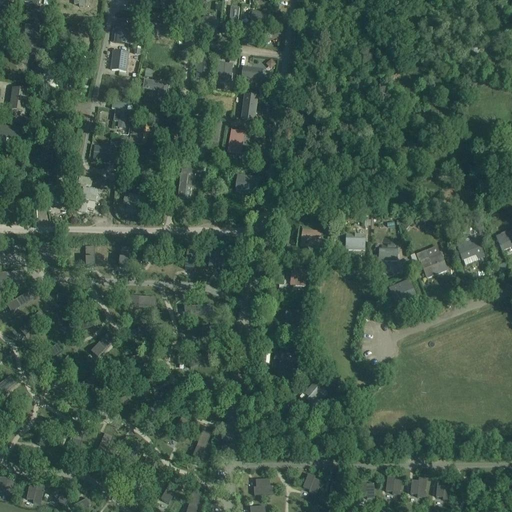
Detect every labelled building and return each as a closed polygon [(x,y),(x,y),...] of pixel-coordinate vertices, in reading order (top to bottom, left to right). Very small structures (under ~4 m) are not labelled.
[(39,6),(39,0),(24,0),(24,3),(32,4),(35,6),(34,10),(40,11),(40,6),(39,6)] [(185,10),(186,0),(172,0),(171,8),(185,10)] [(239,37),(242,8),(231,7),(229,25),(223,25),(223,36),(239,37)] [(252,19),(251,21),(261,22),(260,25),(269,26),(271,12),(262,11),(262,13),(252,12),(252,14),(252,19)] [(148,15),(146,23),(174,28),(176,19),(148,15)] [(219,22),(217,19),(204,17),(200,20),(199,36),(218,38),(219,22)] [(117,23),(114,43),(129,45),(131,26),(117,23)] [(39,55),(40,27),(25,26),(24,54),(25,54),(25,56),(32,56),(32,54),(39,55)] [(89,33),(84,33),(84,29),(78,29),(78,33),(70,33),(70,49),(83,49),(83,37),(89,37),(89,33)] [(127,73),(130,54),(113,51),(110,70),(127,73)] [(210,81),(212,60),(198,58),(196,79),(210,81)] [(232,84),(234,65),(217,63),(215,83),(232,84)] [(261,86),(262,70),(242,68),(241,84),(261,86)] [(146,69),(145,77),(152,78),(153,71),(146,69)] [(141,86),(140,96),(155,98),(155,92),(159,92),(157,101),(166,102),(169,85),(144,81),(144,86),(141,86)] [(13,90),(10,111),(24,113),(27,92),(13,90)] [(255,122),(258,97),(244,95),(241,121),(255,122)] [(125,131),(129,107),(112,104),(111,110),(115,111),(113,129),(125,131)] [(196,121),(190,120),(188,135),(207,138),(210,123),(204,122),(204,119),(197,118),(196,121)] [(213,122),(209,143),(218,144),(222,123),(213,122)] [(131,125),(128,149),(134,150),(135,145),(141,146),(144,127),(131,125)] [(0,138),(21,139),(22,128),(0,126),(0,138)] [(231,131),(228,154),(240,156),(244,133),(231,131)] [(43,151),(54,150),(54,132),(42,133),(43,151)] [(94,154),(93,162),(122,165),(123,150),(109,149),(94,148),(94,154)] [(181,173),(192,174),(193,167),(182,165),(181,173)] [(186,187),(187,182),(192,182),(193,176),(192,176),(188,176),(181,175),(178,199),(184,200),(184,203),(189,204),(190,198),(191,193),(191,187),(186,187)] [(237,177),(235,194),(258,196),(260,180),(237,177)] [(66,198),(62,179),(56,180),(58,189),(45,192),(47,202),(66,198)] [(498,187),(496,194),(501,196),(504,189),(498,187)] [(83,189),(79,213),(87,215),(89,203),(96,204),(98,192),(83,189)] [(12,192),(0,191),(0,207),(11,208),(12,192)] [(146,219),(151,201),(130,195),(127,207),(125,214),(146,219)] [(449,218),(440,221),(443,231),(452,228),(449,218)] [(278,220),(275,227),(280,230),(284,223),(278,220)] [(405,221),(400,225),(406,231),(410,226),(405,221)] [(428,224),(425,230),(431,232),(434,226),(428,224)] [(306,232),(306,238),(304,248),(319,250),(321,234),(306,232)] [(511,232),(497,238),(502,251),(511,247),(511,232)] [(346,235),(346,251),(351,251),(364,251),(365,241),(365,236),(346,235)] [(469,236),(455,242),(458,247),(463,260),(476,255),(478,259),(483,257),(477,240),(472,242),(469,236)] [(382,261),(385,262),(397,262),(397,246),(382,245),(382,261)] [(37,246),(37,255),(46,255),(58,256),(58,247),(37,246)] [(94,247),(85,247),(86,268),(95,268),(94,247)] [(121,247),(119,267),(128,269),(130,248),(121,247)] [(143,248),(143,257),(152,257),(164,258),(164,249),(143,248)] [(187,250),(185,270),(194,271),(195,265),(196,250),(187,250)] [(418,255),(417,255),(420,263),(421,262),(422,266),(426,275),(427,279),(441,274),(446,271),(443,262),(440,254),(429,259),(426,251),(418,255)] [(210,254),(209,263),(218,264),(221,264),(230,265),(230,256),(210,254)] [(290,286),(293,286),(305,287),(307,271),(292,269),(290,286)] [(23,275),(0,278),(0,288),(24,284),(23,275)] [(413,292),(409,282),(390,290),(395,302),(409,297),(408,294),(413,292)] [(30,291),(6,306),(11,314),(35,299),(30,291)] [(85,295),(62,295),(62,304),(85,304),(85,295)] [(152,299),(124,299),(124,308),(152,308),(152,299)] [(211,305),(183,308),(184,317),(212,314),(211,305)] [(285,325),(287,325),(300,327),(302,311),(287,309),(285,325)] [(40,311),(19,330),(26,337),(46,317),(40,311)] [(92,315),(71,324),(74,332),(96,324),(92,315)] [(162,320),(135,327),(137,336),(164,329),(162,320)] [(218,326),(191,332),(193,341),(220,335),(218,326)] [(109,332),(91,354),(97,360),(116,338),(109,332)] [(52,341),(33,355),(39,362),(57,348),(52,341)] [(213,351),(186,361),(190,369),(216,359),(213,351)] [(147,352),(125,360),(128,369),(150,360),(147,352)] [(281,355),(280,361),(279,371),(294,373),(296,357),(281,355)] [(65,360),(47,381),(54,387),(72,366),(65,360)] [(162,374),(140,383),(144,391),(165,383),(162,374)] [(209,376),(200,398),(209,401),(218,380),(209,376)] [(92,377),(74,392),(79,399),(98,384),(92,377)] [(9,378),(0,383),(0,394),(14,386),(9,378)] [(315,384),(305,395),(309,398),(306,401),(315,408),(317,405),(327,394),(315,384)] [(288,386),(284,392),(290,397),(295,391),(288,386)] [(122,394),(102,405),(106,413),(127,402),(122,394)] [(169,399),(143,409),(146,417),(172,408),(169,399)] [(26,404),(2,419),(7,427),(31,411),(26,404)] [(180,416),(168,436),(176,441),(188,421),(180,416)] [(44,419),(39,447),(48,449),(53,421),(44,419)] [(75,426),(70,449),(79,451),(84,429),(75,426)] [(202,429),(192,455),(201,459),(211,432),(202,429)] [(107,431),(97,452),(106,456),(115,434),(107,431)] [(132,440),(119,465),(127,469),(140,444),(132,440)] [(150,459),(140,480),(148,484),(158,463),(150,459)] [(309,493),(316,496),(321,482),(314,480),(315,478),(308,475),(303,489),(309,492),(309,493)] [(172,476),(159,500),(167,505),(180,480),(172,476)] [(487,492),(486,494),(493,497),(502,480),(495,477),(493,479),(487,476),(481,488),(487,492)] [(6,496),(14,497),(15,482),(7,481),(7,479),(0,478),(0,493),(6,494),(6,496)] [(395,479),(387,478),(386,493),(392,494),(392,496),(400,497),(402,482),(394,481),(395,479)] [(419,479),(418,482),(412,482),(410,495),(417,496),(417,499),(425,499),(427,480),(419,479)] [(270,488),(269,481),(256,481),(256,488),(254,489),(254,497),(273,495),(273,487),(270,488)] [(338,481),(338,484),(331,483),(330,497),(337,498),(337,500),(345,501),(346,481),(338,481)] [(366,485),(366,483),(359,484),(359,498),(366,498),(366,500),(375,500),(374,485),(366,485)] [(437,483),(436,498),(443,499),(443,501),(451,502),(452,487),(445,486),(445,484),(437,483)] [(33,504),(41,506),(45,487),(37,485),(36,488),(29,487),(27,500),(34,502),(33,504)] [(57,503),(63,507),(72,495),(66,491),(67,489),(61,485),(52,497),(58,501),(57,503)] [(193,493),(185,511),(195,511),(201,496),(193,493)] [(91,511),(89,507),(91,506),(87,500),(74,507),(76,511),(91,511)]
